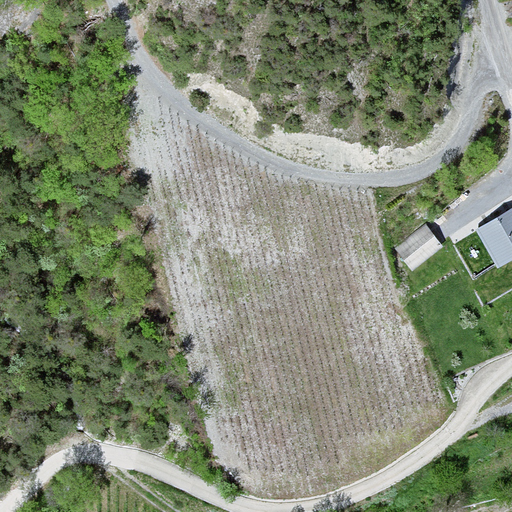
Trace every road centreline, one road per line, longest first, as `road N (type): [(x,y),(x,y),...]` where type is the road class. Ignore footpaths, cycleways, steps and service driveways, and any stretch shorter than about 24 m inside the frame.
road 1 (track): [(495,44),(466,88),(464,122),(449,151),(414,177),(334,182),(276,164),(193,115),(141,58),(115,0)]
road 2 (track): [(7,511),(46,461),(74,448),(149,466),(265,511)]
road 3 (track): [(298,511),(390,481),(458,428),(511,368)]
